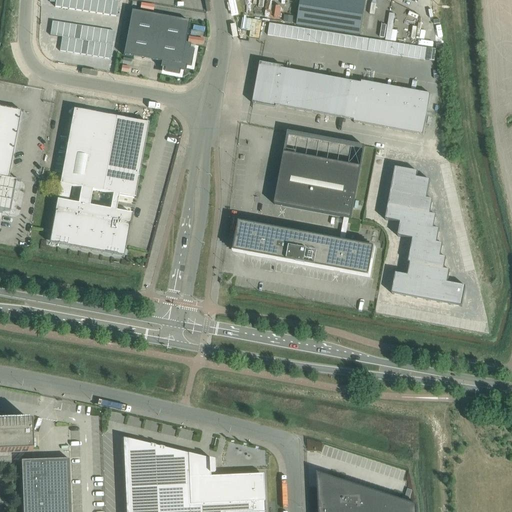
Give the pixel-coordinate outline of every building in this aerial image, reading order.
[(69,0),(68,9),(75,10),(77,0),(69,0)] [(77,0),(75,10),(82,11),(84,0),(77,0)] [(84,0),(82,11),(89,12),(91,0),(84,0)] [(91,0),(89,12),(96,14),(98,0),(91,0)] [(98,0),(96,14),(103,15),(105,0),(98,0)] [(112,0),(105,0),(103,15),(110,16),(113,0),(112,0)] [(113,0),(110,16),(117,17),(119,1),(113,0)] [(300,0),(296,25),(360,36),(365,0),(300,0)] [(189,22),(132,11),(123,55),(161,62),(160,68),(165,69),(164,73),(179,76),(180,71),(185,72),(186,67),(191,68),(194,50),(190,49),(190,45),(185,44),(189,22)] [(52,22),(50,36),(56,37),(58,23),(52,22)] [(58,23),(56,37),(62,37),(64,24),(58,23)] [(64,24),(62,37),(68,38),(70,24),(64,24)] [(70,24),(68,38),(69,39),(74,39),(76,25),(70,24)] [(76,25),(74,39),(76,40),(80,40),(82,26),(76,25)] [(82,26),(80,40),(83,41),(86,41),(88,27),(82,26)] [(88,27),(86,41),(89,42),(91,42),(94,28),(88,27)] [(94,28),(91,42),(94,43),(98,43),(101,30),(94,28)] [(101,30),(98,43),(100,44),(105,44),(107,31),(101,30)] [(107,31),(105,44),(106,45),(112,46),(114,32),(107,31)] [(62,37),(60,51),(67,52),(69,39),(68,38),(62,37)] [(69,39),(67,52),(73,53),(76,40),(74,39),(69,39)] [(76,40),(73,53),(80,55),(83,41),(80,40),(76,40)] [(83,41),(80,55),(86,56),(89,42),(86,41),(83,41)] [(89,42),(86,56),(92,57),(94,43),(91,42),(89,42)] [(94,43),(92,57),(98,58),(100,44),(98,43),(94,43)] [(100,44),(98,58),(104,58),(106,45),(105,44),(100,44)] [(106,45),(104,58),(110,59),(112,46),(106,45)] [(284,68),(260,63),(252,104),(276,109),(276,107),(346,120),(355,122),(355,123),(423,136),(431,95),(363,82),(362,84),(352,82),(283,69),(284,68)] [(23,113),(23,112),(0,107),(0,231),(1,232),(1,231),(0,231),(0,224),(3,211),(10,213),(16,180),(9,179),(21,112),(23,113)] [(122,254),(127,225),(130,225),(132,214),(116,211),(119,196),(135,199),(149,124),(74,109),(55,211),(58,212),(52,241),(122,254)] [(351,220),(361,169),(284,155),(275,205),(344,218),(349,219),(351,220)] [(388,207),(386,221),(401,224),(398,237),(413,240),(411,252),(408,264),(410,264),(408,277),(396,274),(392,295),(404,297),(416,299),(427,301),(439,303),(450,305),(462,308),(466,287),(454,285),(448,284),(451,272),(444,270),(446,259),(441,258),(443,245),(437,244),(440,230),(434,229),(436,216),(430,215),(433,201),(427,200),(430,181),(417,179),(418,173),(407,171),(395,169),(391,193),(388,207)] [(374,248),(344,242),(349,219),(344,218),(340,242),(239,223),(234,252),(263,257),(263,256),(276,258),(276,260),(334,271),(334,269),(340,270),(340,272),(369,277),(374,248)] [(0,422),(0,452),(32,451),(31,421),(0,422)] [(214,461),(123,439),(125,511),(264,511),(264,502),(263,502),(261,477),(210,479),(210,477),(210,473),(214,472),(214,467),(214,461)] [(71,511),(69,459),(21,461),(23,511),(71,511)] [(324,486),(318,487),(319,511),(416,511),(417,509),(418,509),(418,506),(415,505),(414,506),(330,478),(328,483),(324,486)]
